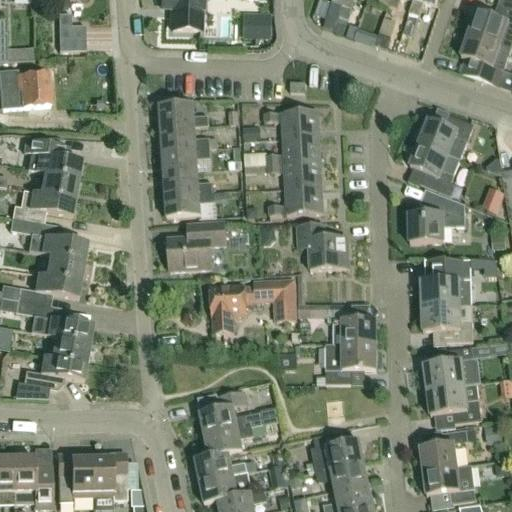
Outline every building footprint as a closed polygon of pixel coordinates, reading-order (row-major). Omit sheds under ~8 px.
[(201,0),(159,0),(160,12),(171,12),(171,36),(199,36),(199,13),(201,13),(201,0)] [(343,10),(346,0),(334,0),(333,6),(343,10)] [(369,0),(346,0),(343,10),(340,19),(345,20),(348,11),(352,13),(356,0),(357,0),(369,4),(369,0)] [(389,11),(392,0),(381,0),(379,8),(389,11)] [(414,5),(415,0),(392,0),(389,11),(398,14),(402,2),(414,5)] [(439,0),(415,0),(414,5),(410,18),(420,21),(424,8),(435,12),(439,0)] [(511,5),(506,4),(499,24),(477,17),(470,39),(511,54),(501,50),(509,27),(511,28),(511,5)] [(59,43),(85,44),(85,30),(71,31),(70,19),(59,19),(58,19),(59,43)] [(270,19),(254,19),(254,42),(269,43),(270,19)] [(462,61),(466,62),(460,79),(501,93),(511,97),(511,95),(511,77),(504,75),(511,54),(470,39),(462,61)] [(86,56),(85,44),(59,43),(59,56),(86,56)] [(23,113),(50,111),(48,78),(19,80),(18,77),(9,78),(8,72),(0,72),(0,95),(17,95),(17,96),(22,96),(23,113)] [(305,97),(306,88),(292,87),(291,97),(305,97)] [(160,111),(162,134),(196,132),(209,132),(208,120),(195,121),(194,109),(160,111)] [(238,129),(237,116),(229,116),(229,130),(238,129)] [(283,127),(283,143),(320,141),(319,116),(282,118),(265,119),(266,127),(283,127)] [(429,127),(426,134),(423,133),(418,135),(416,142),(417,146),(421,148),(421,149),(461,165),(450,161),(456,145),(468,150),(475,131),(449,121),(445,133),(429,127)] [(196,144),(196,132),(162,134),(163,156),(210,153),(210,143),(196,144)] [(322,167),(320,141),(283,143),(284,159),(267,160),(268,170),(322,167)] [(23,157),(30,158),(27,175),(35,177),(43,179),(44,177),(78,184),(81,166),(50,161),(52,149),(25,144),(23,157)] [(455,180),(461,165),(421,149),(412,172),(427,178),(422,190),(430,193),(452,201),(455,193),(456,189),(452,188),(455,180)] [(211,163),(210,153),(163,156),(164,177),(198,176),(198,164),(211,163)] [(257,166),(257,156),(239,156),(239,166),(257,166)] [(323,191),(322,167),(268,170),(268,179),(285,178),(286,193),(323,191)] [(500,205),(511,204),(511,170),(498,172),(500,205)] [(199,188),(198,176),(164,177),(165,193),(165,199),(214,197),(213,193),(213,187),(199,188)] [(76,193),(78,184),(44,177),(43,179),(41,193),(40,199),(40,200),(74,205),(76,193)] [(324,219),(323,193),(323,191),(286,193),(287,211),(270,212),(270,221),(288,220),(324,219)] [(71,222),(74,205),(40,200),(40,199),(32,197),(23,196),(20,213),(14,212),(12,223),(37,228),(40,216),(71,222)] [(214,207),(224,206),(229,206),(229,196),(223,196),(214,197),(165,199),(166,223),(201,221),(200,208),(214,207)] [(444,233),(466,232),(466,211),(438,201),(431,220),(411,220),(411,248),(444,247),(444,233)] [(87,249),(44,242),(35,240),(37,228),(12,223),(9,236),(31,240),(28,256),(41,259),(49,260),(50,259),(84,265),(87,249)] [(210,251),(225,250),(224,228),(198,230),(197,243),(167,244),(169,276),(211,274),(210,251)] [(311,275),(350,273),(349,243),(325,244),(324,230),(299,231),(299,254),(310,254),(311,275)] [(80,288),(84,265),(50,259),(49,260),(46,281),(45,282),(80,288)] [(472,265),(445,265),(445,264),(425,265),(426,286),(422,286),(423,311),(461,310),(461,311),(472,311),(472,265)] [(77,304),(80,288),(45,282),(46,281),(37,280),(34,296),(19,294),(17,306),(44,311),(46,298),(77,304)] [(246,307),(265,306),(276,306),(276,327),(296,327),(295,286),(255,287),(256,293),(246,293),(246,292),(212,293),(213,321),(214,321),(215,338),(234,338),(233,320),(246,319),(246,307)] [(41,323),(44,311),(17,306),(15,318),(41,323)] [(353,326),(353,315),(330,314),(330,309),(299,309),(299,323),(329,323),(329,327),(335,328),(334,349),(326,349),(326,350),(334,350),(343,350),(376,350),(377,326),(353,326)] [(461,311),(461,310),(423,311),(423,336),(447,336),(447,348),(474,348),(473,311),(472,311),(461,311)] [(47,341),(55,343),(55,342),(89,348),(93,331),(50,323),(47,341)] [(0,354),(8,356),(12,334),(0,332),(0,354)] [(85,370),(89,348),(55,342),(55,343),(51,363),(51,364),(85,370)] [(477,352),(447,356),(448,368),(425,371),(428,396),(465,391),(462,364),(510,358),(508,345),(477,349),(477,352)] [(353,376),(376,376),(376,350),(343,350),(334,350),(326,350),(326,375),(326,376),(326,382),(317,381),(317,391),(327,391),(327,389),(353,389),(353,376)] [(82,387),(85,370),(51,364),(51,363),(44,362),(40,379),(25,376),(23,389),(55,395),(60,389),(62,383),(82,387)] [(465,391),(428,396),(431,420),(455,417),(456,429),(482,426),(478,390),(465,391)] [(336,406),(335,392),(321,392),(321,407),(336,406)] [(201,419),(205,441),(263,429),(261,417),(236,422),(234,412),(247,410),(245,397),(218,402),(221,415),(201,419)] [(479,433),(484,447),(498,443),(493,428),(479,433)] [(241,443),(254,441),(265,439),(263,429),(205,441),(209,462),(209,463),(230,458),(243,456),(241,443)] [(422,453),(425,477),(458,472),(455,449),(469,447),(467,435),(444,438),(445,451),(422,453)] [(316,443),(318,454),(314,454),(317,467),(307,469),(309,478),(318,477),(319,477),(365,468),(360,445),(341,449),(339,438),(316,443)] [(111,463),(91,463),(92,502),(112,502),(112,506),(127,506),(127,458),(111,458),(111,463)] [(255,466),(245,468),(233,470),(230,458),(209,463),(209,462),(196,465),(200,487),(247,478),(247,477),(257,475),(255,466)] [(92,502),(91,463),(72,463),(72,459),(57,460),(58,507),(72,507),(72,502),(92,502)] [(0,509),(12,510),(12,463),(0,462),(0,509)] [(52,511),(52,476),(34,476),(34,463),(12,463),(12,510),(34,510),(34,511),(52,511)] [(369,490),(365,468),(319,477),(321,488),(334,485),(336,496),(369,490)] [(285,470),(268,473),(272,494),(289,491),(285,470)] [(461,495),(458,472),(425,477),(428,500),(451,498),(453,508),(477,506),(475,493),(461,495)] [(251,499),(249,487),(247,478),(200,487),(205,510),(219,507),(219,506),(239,502),(239,501),(251,499)] [(293,491),(300,490),(299,481),(291,483),(293,491)] [(372,511),(373,511),(369,490),(336,496),(338,508),(318,511),(372,511)] [(265,496),(251,499),(239,501),(239,502),(219,506),(219,507),(220,511),(254,511),(254,508),(267,506),(265,496)]
